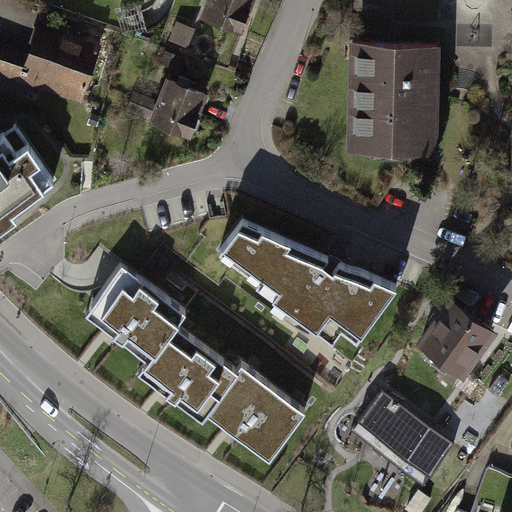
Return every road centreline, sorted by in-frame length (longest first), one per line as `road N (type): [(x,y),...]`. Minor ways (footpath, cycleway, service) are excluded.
road 1 (residential): [(511,285),(380,231),(248,161)]
road 2 (primary): [(0,347),(99,434),(218,511)]
road 3 (residential): [(22,243),(68,212),(248,161)]
road 4 (residential): [(248,161),(245,126),(301,0)]
